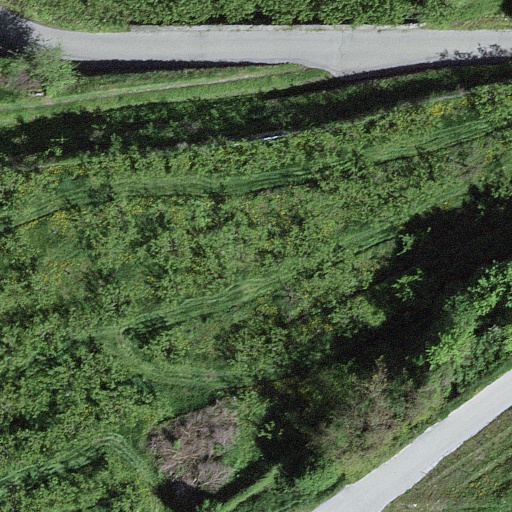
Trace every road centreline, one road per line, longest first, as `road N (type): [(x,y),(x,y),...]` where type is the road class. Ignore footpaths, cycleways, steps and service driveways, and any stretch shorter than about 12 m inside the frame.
road 1 (track): [(0,24),(79,48),(511,38)]
road 2 (track): [(511,388),(441,437),(357,511)]
